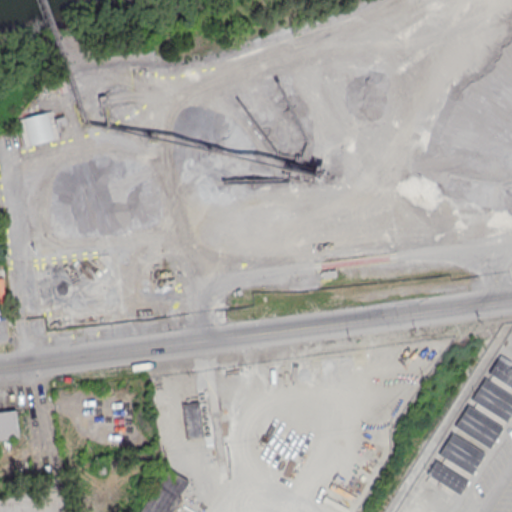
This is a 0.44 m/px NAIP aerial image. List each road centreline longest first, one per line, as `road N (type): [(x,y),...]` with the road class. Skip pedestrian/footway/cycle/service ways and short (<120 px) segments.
road 1 (tertiary): [(511,299),(0,367)]
road 2 (residential): [(0,151),(22,317)]
road 3 (residential): [(34,391),(53,511)]
